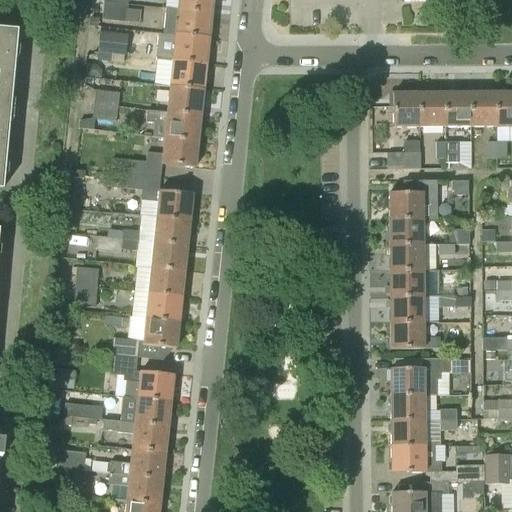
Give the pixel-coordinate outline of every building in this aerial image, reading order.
[(210,15),(212,0),(176,0),(176,11),(210,15)] [(127,10),(127,6),(103,4),(101,22),(125,24),(127,10)] [(210,15),(176,11),(165,10),(163,35),(173,36),(208,40),(210,15)] [(98,28),(99,19),(89,18),(89,27),(98,28)] [(0,31),(0,112),(8,113),(15,33),(0,31)] [(125,56),(127,36),(99,34),(97,54),(111,55),(125,56)] [(205,66),(208,40),(173,36),(170,63),(205,66)] [(111,63),(111,55),(97,54),(97,62),(111,63)] [(202,92),(205,66),(170,63),(167,88),(202,92)] [(101,72),(97,66),(85,65),(83,77),(100,79),(101,72)] [(200,117),(202,92),(167,88),(165,114),(200,117)] [(93,106),(117,109),(119,95),(94,92),(93,106)] [(471,129),(496,129),(495,94),(471,95),(471,129)] [(496,129),(511,128),(511,94),(495,94),(496,129)] [(392,129),(419,129),(419,95),(392,95),(392,129)] [(419,129),(444,129),(444,95),(419,95),(419,129)] [(444,129),(471,129),(471,95),(444,95),(444,129)] [(115,124),(117,109),(93,106),(91,120),(93,121),(115,124)] [(0,112),(0,192),(1,193),(8,113),(0,112)] [(200,117),(165,114),(146,112),(145,123),(164,125),(162,139),(162,140),(197,143),(200,117)] [(93,121),(91,120),(78,122),(77,130),(92,132),(93,121)] [(194,169),(197,143),(162,140),(160,156),(145,154),(144,164),(128,163),(127,175),(126,177),(160,180),(161,166),(194,169)] [(403,155),(419,155),(418,142),(403,143),(403,155)] [(434,161),(444,161),(444,144),(434,145),(434,161)] [(444,144),(444,161),(444,165),(458,165),(458,144),(444,144)] [(485,160),(496,160),(496,144),(485,144),(485,160)] [(496,144),(496,160),(505,160),(505,144),(496,144)] [(386,171),(392,171),(419,171),(419,155),(403,155),(386,155),(386,171)] [(126,177),(127,175),(118,175),(117,189),(141,191),(140,203),(155,204),(154,219),(189,223),(191,196),(158,192),(160,180),(126,177)] [(387,222),(423,222),(422,219),(436,219),(435,183),(401,184),(401,196),(387,196),(387,222)] [(487,185),(481,191),(487,197),(493,190),(487,185)] [(186,248),(189,223),(154,219),(151,245),(186,248)] [(423,247),(423,222),(387,222),(387,247),(423,247)] [(492,226),(481,226),(482,242),(492,242),(492,226)] [(122,231),(121,241),(137,243),(138,233),(122,231)] [(458,246),(466,246),(468,246),(467,232),(458,232),(458,246)] [(137,243),(121,241),(96,239),(94,253),(119,255),(120,252),(136,253),(137,243)] [(511,244),(495,245),(495,255),(511,255),(511,244)] [(183,274),(186,248),(151,245),(148,270),(183,274)] [(388,274),(423,273),(423,247),(387,247),(388,274)] [(437,257),(453,257),(453,247),(437,247),(437,257)] [(74,289),(96,291),(98,272),(76,269),(74,289)] [(180,300),(183,274),(148,270),(146,297),(180,300)] [(388,300),(423,299),(437,299),(437,273),(423,273),(388,274),(388,300)] [(495,282),(483,282),(484,291),(495,291),(495,282)] [(496,294),(511,294),(511,283),(496,283),(496,294)] [(95,310),(96,291),(74,289),(72,308),(95,310)] [(467,290),(456,290),(456,298),(467,298),(467,290)] [(511,294),(496,294),(496,303),(496,304),(511,304),(511,294)] [(178,325),(180,300),(146,297),(133,295),(131,320),(143,321),(178,325)] [(470,298),(456,299),(437,299),(438,310),(471,310),(470,298)] [(388,326),(423,325),(423,299),(388,300),(388,326)] [(175,351),(178,325),(143,321),(140,347),(175,351)] [(423,325),(388,326),(388,352),(439,351),(439,340),(424,340),(423,325)] [(110,357),(136,360),(138,342),(112,340),(110,357)] [(482,353),(506,353),(506,342),(506,340),(482,340),(482,353)] [(135,374),(136,360),(110,357),(108,376),(122,377),(122,383),(125,384),(124,399),(121,399),(121,400),(132,401),(170,405),(173,377),(138,373),(137,375),(135,374)] [(389,398),(424,397),(436,397),(436,382),(439,382),(439,375),(448,375),(448,361),(418,361),(418,371),(389,371),(389,398)] [(469,375),(469,362),(448,363),(448,375),(469,375)] [(74,372),(56,371),(54,389),(72,391),(74,372)] [(38,383),(29,382),(28,397),(36,398),(38,383)] [(389,424),(424,423),(424,397),(389,398),(389,424)] [(167,430),(170,405),(132,401),(121,400),(119,424),(102,422),(102,423),(167,430)] [(511,401),(497,402),(497,413),(511,412),(511,401)] [(62,419),(95,422),(100,422),(101,409),(64,405),(62,419)] [(439,423),(455,423),(455,412),(439,413),(439,423)] [(511,412),(497,413),(483,413),(483,420),(498,420),(498,422),(511,422),(511,412)] [(70,427),(71,420),(62,419),(62,427),(70,427)] [(164,456),(167,430),(102,423),(101,432),(131,436),(129,452),(164,456)] [(389,449),(424,448),(424,423),(389,424),(389,449)] [(439,423),(439,433),(455,433),(455,423),(439,423)] [(389,475),(428,473),(440,473),(440,463),(433,463),(433,448),(424,448),(389,449),(389,475)] [(55,469),(82,472),(89,473),(89,461),(84,461),(84,455),(56,452),(55,469)] [(161,482),(164,456),(129,452),(128,465),(109,463),(108,476),(161,482)] [(483,472),(510,472),(510,457),(495,457),(484,457),(483,457),(483,467),(483,472)] [(454,473),(454,474),(454,483),(469,483),(482,483),(483,483),(483,472),(483,467),(454,467),(454,473)] [(81,490),(82,472),(55,469),(53,488),(75,490),(81,490)] [(483,472),(483,483),(483,487),(510,487),(510,472),(483,472)] [(159,508),(161,482),(108,476),(107,486),(111,486),(109,502),(124,504),(159,508)] [(389,511),(440,511),(440,496),(447,496),(447,483),(429,484),(420,484),(420,494),(390,494),(389,511)] [(469,483),(469,491),(475,497),(482,497),(482,483),(469,483)] [(53,488),(52,496),(74,498),(75,490),(53,488)]
